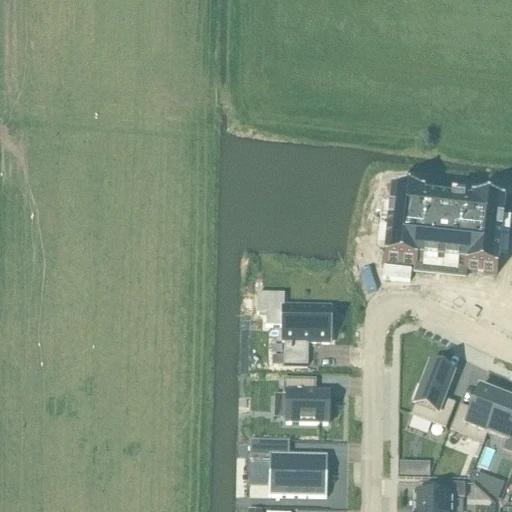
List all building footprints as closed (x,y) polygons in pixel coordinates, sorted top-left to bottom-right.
[(393,210),(388,265),(425,269),(424,274),(462,278),(463,273),(502,277),(509,209),(471,205),(470,209),(434,205),(434,201),(394,198),(393,210)] [(258,296),(257,317),(266,317),(265,329),(278,329),(282,329),(282,345),(284,345),(284,368),(308,368),(308,355),(299,354),(299,345),(308,345),(330,345),(331,310),(284,309),(284,296),(258,296)] [(248,328),(247,375),(254,375),(277,375),(277,347),(278,329),(265,329),(254,328),(248,328)] [(414,410),(411,418),(446,431),(455,406),(446,402),(456,376),(429,366),(420,389),(417,388),(411,404),(414,405),(412,409),(414,410)] [(284,382),(284,397),(287,397),(287,425),(327,426),(328,398),(315,397),(315,383),(284,382)] [(460,407),(450,434),(483,446),(486,438),(502,395),(486,389),(485,391),(479,389),(470,411),(460,407)] [(511,398),(502,395),(486,438),(505,445),(502,453),(511,457),(511,398)] [(250,443),(250,459),(253,459),(269,459),(268,500),(327,501),(328,458),(289,457),(290,444),(253,443),(250,443)] [(399,464),(399,478),(429,479),(430,465),(399,464)] [(476,475),(473,482),(475,482),(498,502),(505,486),(476,475)] [(413,495),(412,511),(452,511),(453,496),(413,495)]
